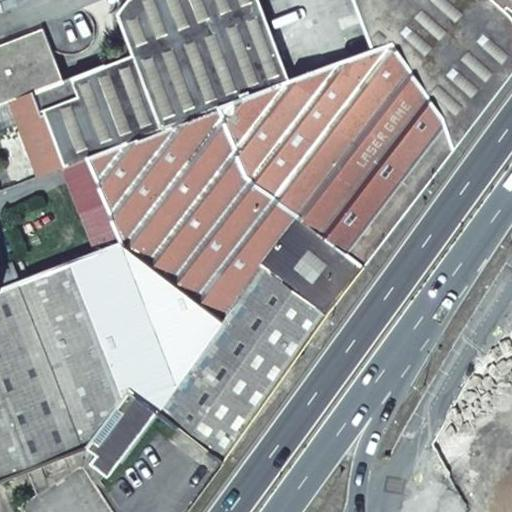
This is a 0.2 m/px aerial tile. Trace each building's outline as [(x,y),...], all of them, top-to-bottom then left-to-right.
[(0,0),(0,13),(34,0),(0,0)] [(247,177),(365,268),(511,76),(511,0),(355,0),(374,50),(291,80),(260,0),(129,0),(119,14),(134,55),(73,79),(80,97),(42,111),(44,115),(47,114),(66,167),(91,158),(122,242),(151,263),(238,153),(247,177)] [(44,30),(0,46),(0,106),(12,102),(35,93),(64,82),(44,30)] [(12,102),(38,177),(64,168),(66,167),(47,114),(44,115),(42,111),(35,93),(12,102)] [(238,153),(151,263),(122,242),(97,252),(19,283),(0,289),(0,483),(72,455),(88,449),(132,392),(158,412),(217,456),(224,462),(365,268),(247,177),(238,153)] [(66,167),(64,168),(97,252),(122,242),(91,158),(66,167)] [(0,289),(19,283),(12,265),(0,270),(0,289)] [(97,457),(114,471),(158,412),(132,392),(88,449),(97,457)] [(91,464),(109,478),(114,471),(97,457),(91,464)]
